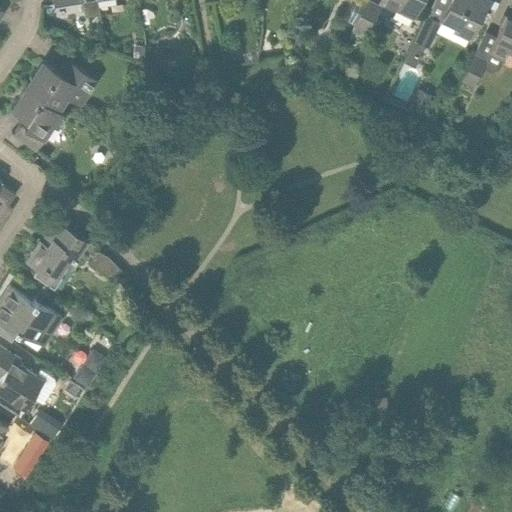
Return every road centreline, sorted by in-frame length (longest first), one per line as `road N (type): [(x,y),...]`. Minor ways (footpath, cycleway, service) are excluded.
road 1 (unclassified): [(362,511),(150,289)]
road 2 (residential): [(150,289),(34,183)]
